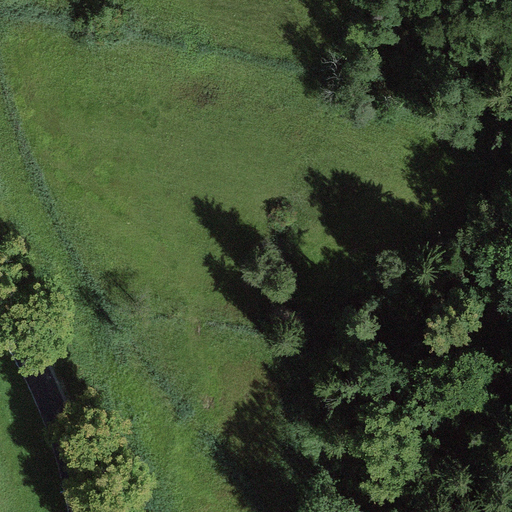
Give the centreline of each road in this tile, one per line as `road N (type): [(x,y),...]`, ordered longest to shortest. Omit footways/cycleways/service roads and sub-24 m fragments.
road 1 (unclassified): [(87,511),(75,445),(0,311)]
road 2 (track): [(419,511),(447,432),(481,385),(511,366)]
